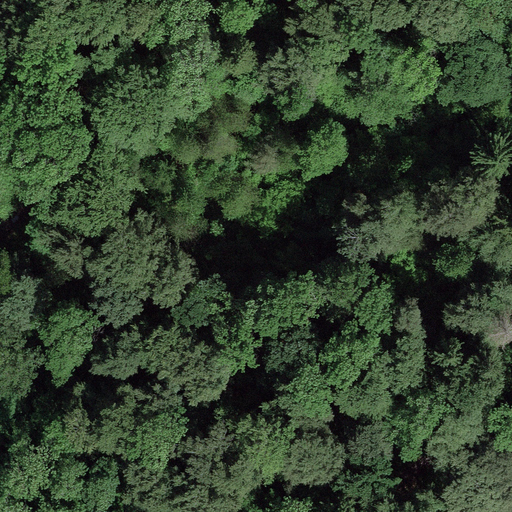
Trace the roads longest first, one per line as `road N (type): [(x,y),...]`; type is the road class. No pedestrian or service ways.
road 1 (track): [(177,0),(0,223)]
road 2 (track): [(511,424),(410,450),(328,511)]
